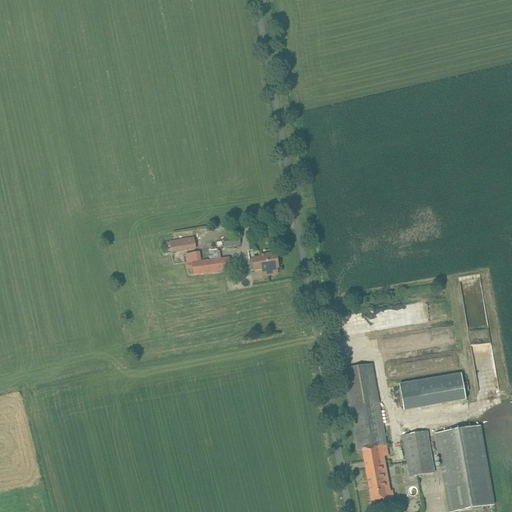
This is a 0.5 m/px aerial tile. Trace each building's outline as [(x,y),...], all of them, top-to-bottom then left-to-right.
[(224,247),(241,245),(239,236),(223,239),(224,247)] [(164,254),(195,249),(193,238),(169,242),(170,243),(162,245),(164,254)] [(229,258),(221,259),(219,250),(208,252),(209,260),(203,261),(193,263),(194,274),(231,269),(229,258)] [(187,263),(200,261),(199,252),(186,255),(187,263)] [(276,254),(266,256),(259,257),(260,259),(249,260),(251,270),(261,268),(263,277),(277,274),(276,269),(278,269),(276,254)] [(372,364),(343,369),(358,451),(362,450),(372,503),(394,499),(393,491),(390,491),(384,457),(388,456),(372,364)] [(481,426),(435,434),(439,456),(440,456),(449,511),(457,511),(494,506),(481,426)] [(427,432),(402,436),(410,477),(434,473),(427,432)]
